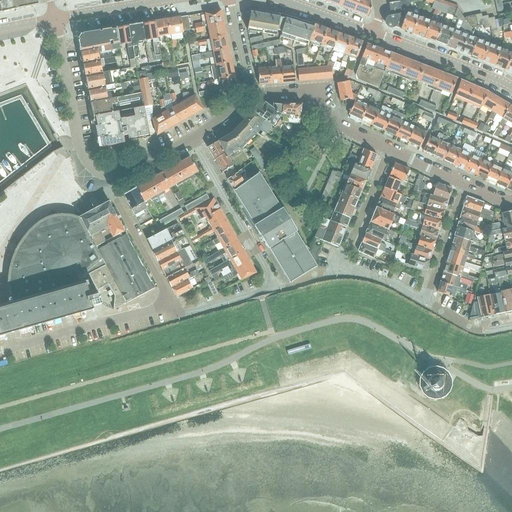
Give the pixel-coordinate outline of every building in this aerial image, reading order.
[(0,0),(0,8),(1,12),(15,9),(13,0),(0,0)] [(13,0),(15,9),(39,4),(37,0),(13,0)] [(365,0),(339,0),(338,5),(368,17),(372,8),(371,8),(370,2),(365,0)] [(400,28),(406,12),(410,0),(403,0),(389,2),(390,12),(389,15),(387,15),(386,16),(385,17),(384,18),(383,19),(383,20),(383,21),(383,22),(383,24),(384,25),(385,25),(385,26),(386,27),(387,27),(388,28),(389,28),(391,28),(392,27),(393,27),(394,26),(400,28)] [(432,8),(439,10),(443,0),(442,0),(434,0),(433,3),(432,8)] [(447,13),(448,9),(450,3),(443,0),(439,10),(447,13)] [(454,16),(457,9),(458,8),(458,6),(450,3),(448,9),(447,13),(454,16)] [(309,39),(315,24),(283,14),(251,8),(249,9),(247,10),(246,13),(247,15),(250,16),(247,30),(276,35),(277,30),(282,31),(280,36),(307,44),(309,39)] [(474,31),(471,27),(464,18),(458,8),(457,9),(454,16),(453,18),(458,19),(456,23),(454,30),(447,47),(459,51),(466,34),(472,37),(474,31)] [(203,26),(208,25),(224,22),(221,10),(205,13),(207,21),(195,24),(195,28),(203,26)] [(412,33),(418,16),(406,12),(400,28),(412,33)] [(484,25),(482,16),(482,13),(476,14),(478,26),(484,25)] [(471,27),(478,26),(476,14),(466,16),(464,18),(471,27)] [(183,30),(190,29),(187,15),(180,17),(183,30)] [(490,27),(489,18),(488,15),(482,16),(484,25),(485,28),(490,27)] [(424,38),(430,21),(418,16),(412,33),(424,38)] [(489,18),(490,27),(491,29),(497,28),(494,16),(489,18)] [(170,36),(183,33),(184,33),(183,30),(180,17),(167,19),(170,36)] [(171,40),(170,36),(167,19),(155,21),(158,38),(165,36),(166,40),(171,40)] [(158,39),(158,38),(155,21),(142,23),(145,41),(152,40),(155,59),(161,58),(158,39)] [(436,42),(442,25),(430,21),(424,38),(436,42)] [(210,38),(226,35),(224,22),(208,25),(210,38)] [(135,59),(140,58),(137,42),(145,41),(142,23),(129,25),(132,43),(135,59)] [(321,44),(327,29),(315,24),(309,39),(321,44)] [(135,59),(132,43),(129,25),(117,27),(120,42),(120,45),(126,44),(129,60),(135,59)] [(447,47),(454,30),(442,25),(436,42),(447,47)] [(97,47),(110,44),(120,42),(117,27),(81,33),(77,38),(80,50),(97,47)] [(333,48),(338,33),(327,29),(321,44),(333,48)] [(345,52),(350,37),(338,33),(333,48),(345,52)] [(477,39),(472,37),(466,34),(459,51),(471,56),(477,39)] [(213,51),(229,48),(226,35),(210,38),(213,51)] [(357,57),(363,42),(350,37),(345,52),(342,58),(347,60),(349,54),(357,57)] [(482,60),(489,44),(477,39),(471,56),(482,60)] [(365,82),(379,48),(366,43),(355,74),(357,79),(365,82)] [(97,47),(80,50),(82,63),(99,59),(98,52),(111,50),(110,44),(97,47)] [(494,65),(501,48),(489,44),(482,60),(494,65)] [(216,64),(232,61),(229,48),(213,51),(200,54),(201,60),(214,57),(216,64)] [(384,71),(385,69),(391,52),(379,48),(365,82),(378,88),(384,71)] [(506,70),(511,54),(511,52),(501,48),(494,65),(506,70)] [(315,58),(317,53),(306,49),(304,53),(304,54),(315,58)] [(417,81),(424,65),(391,52),(385,69),(394,72),(393,74),(408,80),(408,77),(417,81)] [(102,73),(100,65),(115,62),(114,56),(99,59),(82,63),(85,77),(102,73)] [(271,83),(282,82),(281,67),(281,66),(280,59),(275,60),(276,67),(269,67),(271,83)] [(214,80),(219,79),(235,75),(232,61),(216,64),(211,65),(214,80)] [(281,67),(282,82),(295,81),(294,65),(281,66),(281,67)] [(451,94),(457,78),(424,65),(417,81),(427,85),(426,87),(440,92),(441,90),(451,94)] [(259,84),(271,83),(269,67),(258,68),(259,84)] [(102,73),(85,77),(88,89),(111,84),(110,78),(120,76),(118,70),(102,73)] [(228,92),(228,91),(237,89),(235,75),(219,79),(221,92),(224,91),(225,93),(228,92)] [(144,106),(152,104),(147,77),(138,78),(141,93),(144,106)] [(466,103),(474,85),(460,79),(453,97),(466,103)] [(355,100),(357,95),(352,93),(350,80),(337,83),(340,100),(350,99),(354,101),(355,99),(355,100)] [(90,102),(107,99),(106,93),(121,90),(120,83),(111,84),(88,89),(90,102)] [(481,105),(488,92),(488,91),(474,85),(466,103),(479,108),(481,105)] [(491,111),(499,98),(488,92),(481,105),(491,111)] [(93,116),(119,111),(134,108),(144,106),(141,93),(107,99),(90,102),(93,116)] [(184,101),(191,115),(202,109),(194,95),(184,101)] [(171,102),(170,98),(164,99),(158,100),(161,113),(169,128),(180,122),(172,107),(171,102)] [(502,117),(510,104),(499,98),(491,111),(488,118),(493,120),(496,114),(502,117)] [(367,105),(355,100),(355,99),(354,101),(351,108),(348,114),(350,115),(349,118),(354,120),(355,117),(360,120),(367,105)] [(180,122),(191,115),(184,101),(172,107),(180,122)] [(282,104),(265,103),(262,106),(258,103),(252,110),(272,125),(273,126),(278,118),(282,121),(299,123),(300,116),(281,114),(282,104)] [(300,116),(300,117),(302,104),(282,104),(281,114),(300,116)] [(492,135),(492,136),(496,138),(507,121),(511,123),(511,105),(510,104),(502,117),(492,135)] [(372,125),(379,110),(367,105),(360,120),(372,125)] [(150,137),(144,106),(134,108),(136,115),(120,118),(119,111),(93,116),(99,147),(125,142),(124,142),(150,137)] [(263,138),(272,125),(252,110),(241,122),(256,133),(263,138)] [(384,130),(391,116),(379,110),(372,125),(384,130)] [(432,121),(434,115),(426,111),(423,117),(432,121)] [(455,120),(457,116),(448,112),(446,116),(455,120)] [(157,135),(169,128),(161,113),(152,118),(157,135)] [(396,136),(402,121),(391,116),(384,130),(396,136)] [(408,141),(414,126),(402,121),(396,136),(408,141)] [(243,147),(256,133),(241,122),(231,133),(243,147)] [(414,126),(408,141),(420,147),(427,132),(414,126)] [(508,142),(511,137),(511,135),(511,128),(503,140),(508,142)] [(433,155),(440,140),(442,134),(438,132),(435,138),(429,135),(422,150),(433,155)] [(227,156),(243,147),(231,133),(218,141),(225,153),(227,156)] [(443,159),(450,144),(444,142),(446,136),(442,134),(440,140),(433,155),(443,159)] [(454,164),(461,149),(454,146),(457,141),(453,139),(450,144),(443,159),(454,164)] [(215,159),(225,153),(218,141),(208,147),(215,159)] [(509,152),(509,151),(511,147),(501,143),(499,147),(498,148),(509,152)] [(370,170),(370,169),(377,154),(364,149),(357,164),(370,170)] [(464,169),(471,154),(461,149),(454,164),(464,169)] [(281,158),(292,166),(297,159),(288,153),(286,151),(281,158)] [(233,165),(227,156),(225,153),(215,159),(223,171),(233,165)] [(353,163),(356,156),(350,154),(347,160),(353,163)] [(475,174),(482,159),(471,154),(464,169),(475,174)] [(171,187),(184,179),(198,172),(190,157),(162,172),(171,187)] [(485,178),(492,163),(482,159),(475,174),(485,178)] [(496,183),(502,168),(504,164),(494,159),(492,163),(485,178),(496,183)] [(370,170),(357,164),(354,163),(350,173),(366,180),(370,170)] [(407,182),(408,177),(407,176),(410,169),(395,163),(390,175),(407,182)] [(507,188),(511,175),(511,172),(502,168),(496,183),(507,188)] [(234,190),(244,183),(241,177),(245,174),(241,169),(237,172),(237,173),(227,179),(234,190)] [(144,202),(157,194),(171,187),(162,172),(135,187),(144,202)] [(289,281),(290,282),(316,266),(315,263),(308,253),(295,231),(296,230),(282,209),(281,209),(259,173),(244,183),(234,190),(256,225),(254,226),(268,247),(269,247),(290,280),(289,281)] [(362,190),(366,180),(350,173),(346,183),(362,190)] [(407,182),(390,175),(389,176),(384,188),(396,192),(399,184),(405,187),(407,182)] [(448,200),(452,188),(436,181),(432,195),(448,200)] [(358,200),(362,190),(346,183),(342,193),(358,200)] [(153,219),(144,202),(135,187),(123,194),(141,226),(153,219)] [(396,203),(403,206),(406,197),(396,192),(384,188),(380,197),(396,203)] [(358,200),(342,193),(335,190),(333,195),(340,198),(338,202),(354,209),(358,200)] [(445,210),(448,200),(432,195),(422,192),(417,190),(416,193),(415,195),(428,199),(427,205),(445,210)] [(494,212),(483,208),(483,210),(481,209),(484,201),(466,195),(463,206),(493,216),(494,212)] [(406,207),(403,206),(396,203),(380,197),(376,207),(392,213),(394,208),(402,211),(401,212),(408,214),(410,210),(410,208),(406,207)] [(206,217),(219,209),(213,198),(195,208),(202,219),(206,217)] [(427,205),(426,204),(413,200),(411,204),(411,205),(410,208),(410,210),(414,212),(416,206),(424,209),(423,214),(424,215),(442,220),(445,210),(427,205)] [(119,221),(109,202),(81,218),(95,246),(124,230),(120,223),(121,222),(120,221),(119,221)] [(354,209),(338,202),(336,207),(329,204),(327,209),(350,218),(354,209)] [(492,221),(493,216),(463,206),(460,216),(477,221),(478,217),(492,221)] [(391,222),(397,225),(400,217),(392,213),(376,207),(370,222),(388,230),(391,222)] [(179,218),(181,221),(197,213),(195,209),(179,218)] [(225,219),(219,209),(206,217),(212,227),(225,219)] [(350,218),(327,209),(323,218),(329,221),(346,228),(350,218)] [(511,209),(501,212),(505,228),(511,226),(511,209)] [(78,216),(77,216),(76,216),(75,215),(74,215),(73,215),(72,215),(71,214),(70,214),(69,214),(68,214),(67,214),(66,214),(65,214),(64,213),(63,213),(62,213),(61,214),(60,214),(59,214),(58,214),(57,214),(56,214),(55,214),(54,215),(53,215),(52,215),(51,215),(50,216),(49,216),(48,216),(47,217),(46,217),(45,218),(43,218),(40,221),(36,223),(31,228),(27,232),(22,238),(18,244),(15,250),(13,256),(10,263),(9,270),(8,277),(7,283),(0,283),(0,334),(84,311),(93,308),(92,306),(102,304),(99,294),(90,297),(86,284),(82,278),(80,276),(87,271),(102,259),(95,246),(81,218),(80,218),(79,216),(78,216)] [(417,218),(415,223),(421,225),(439,230),(442,220),(424,215),(423,220),(417,218)] [(481,234),(482,229),(475,227),(477,221),(460,216),(457,226),(475,232),(481,234)] [(218,237),(231,229),(225,219),(212,227),(191,239),(193,243),(214,231),(218,237)] [(346,228),(329,221),(327,226),(321,223),(319,227),(342,237),(346,228)] [(415,223),(406,221),(405,224),(404,223),(402,231),(406,232),(408,226),(420,229),(419,235),(436,240),(439,230),(421,225),(415,223)] [(384,241),(385,239),(386,235),(392,237),(394,232),(388,230),(370,222),(365,233),(381,240),(384,241)] [(490,231),(500,229),(498,223),(491,225),(490,231)] [(476,242),(477,238),(473,237),(475,232),(457,226),(454,236),(471,241),(476,242)] [(511,226),(505,228),(500,229),(490,231),(491,236),(489,236),(487,243),(494,242),(493,236),(502,233),(504,240),(511,237),(511,226)] [(338,247),(342,237),(319,227),(315,237),(338,247)] [(185,236),(182,231),(171,237),(166,229),(147,239),(153,252),(171,243),(185,236)] [(220,242),(224,248),(237,240),(231,229),(218,237),(206,244),(209,248),(220,242)] [(124,304),(154,288),(124,230),(95,246),(102,259),(87,271),(97,290),(108,284),(114,296),(113,309),(123,304),(124,304)] [(383,252),(386,245),(380,242),(381,240),(365,233),(361,242),(383,252)] [(419,235),(415,234),(413,238),(418,240),(416,245),(433,250),(436,240),(419,235)] [(484,256),(484,255),(485,251),(470,246),(471,241),(454,236),(451,246),(468,251),(484,256)] [(511,237),(504,240),(505,246),(496,248),(497,252),(502,251),(511,249),(511,237)] [(415,249),(413,255),(430,260),(433,250),(416,245),(405,242),(405,241),(400,240),(398,239),(397,244),(415,249)] [(226,252),(230,258),(243,250),(237,240),(224,248),(206,258),(209,262),(226,252)] [(374,258),(375,255),(379,257),(384,252),(383,252),(361,242),(358,251),(360,252),(374,258)] [(188,246),(186,243),(181,245),(174,248),(171,243),(153,252),(158,262),(181,249),(188,246)] [(308,253),(315,263),(321,248),(312,244),(308,253)] [(449,251),(467,257),(474,259),(475,256),(468,253),(468,251),(451,246),(449,251)] [(162,269),(185,257),(181,249),(158,262),(162,269)] [(493,256),(494,261),(511,257),(511,249),(502,251),(503,254),(493,256)] [(209,270),(211,275),(227,265),(231,272),(236,269),(249,261),(243,250),(230,258),(209,270)] [(397,250),(394,260),(404,263),(405,260),(401,259),(403,252),(397,250)] [(463,267),(480,273),(481,268),(465,262),(467,257),(449,251),(446,261),(463,267)] [(166,277),(184,268),(193,263),(191,258),(196,256),(194,252),(191,254),(185,257),(162,269),(166,277)] [(430,260),(413,255),(411,254),(408,264),(427,270),(430,260)] [(505,264),(505,267),(511,265),(511,257),(494,261),(495,266),(505,264)] [(249,261),(236,269),(242,281),(256,273),(249,261)] [(478,283),(479,278),(468,275),(468,274),(462,272),(463,267),(446,261),(443,272),(462,278),(461,278),(465,279),(470,281),(472,281),(478,283)] [(497,277),(508,275),(511,274),(511,265),(505,267),(506,270),(496,272),(496,273),(494,273),(495,278),(497,277)] [(171,287),(188,279),(204,271),(202,266),(187,274),(184,268),(166,277),(171,287)] [(227,280),(233,276),(231,272),(224,275),(227,280)] [(469,291),(472,281),(470,281),(465,279),(461,278),(462,278),(443,272),(440,281),(466,290),(469,291)] [(188,279),(171,287),(176,297),(192,289),(188,279)] [(465,294),(466,290),(440,281),(438,291),(454,297),(456,291),(465,294)] [(214,296),(219,293),(212,282),(211,282),(207,284),(214,296)] [(511,310),(511,295),(511,288),(505,290),(503,285),(499,286),(500,292),(505,312),(511,310)] [(495,293),(494,289),(489,290),(490,294),(490,295),(495,315),(505,312),(500,292),(495,293)] [(471,304),(471,302),(474,295),(467,293),(465,302),(471,304)] [(468,320),(495,315),(490,295),(490,294),(476,297),(478,302),(473,302),(468,320)] [(312,348),(311,344),(288,351),(289,355),(312,348)] [(434,393),(438,393),(441,392),(442,391),(443,390),(445,387),(446,384),(446,380),(444,377),(442,374),(438,372),(435,372),(431,373),(428,375),(426,378),(425,381),(425,385),(426,388),(428,391),(431,393),(434,393)] [(459,418),(446,437),(457,444),(466,449),(470,452),(471,451),(480,436),(468,430),(465,421),(459,418)]
